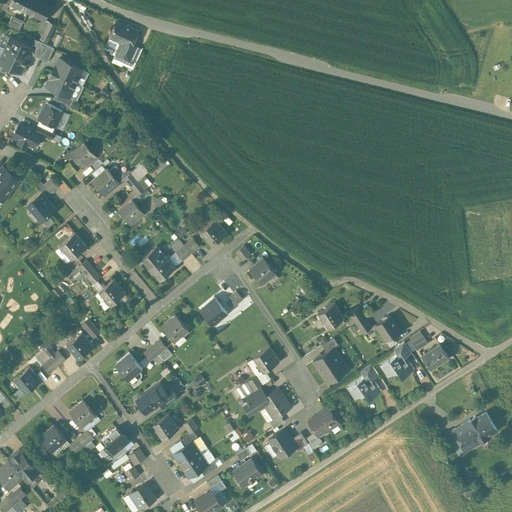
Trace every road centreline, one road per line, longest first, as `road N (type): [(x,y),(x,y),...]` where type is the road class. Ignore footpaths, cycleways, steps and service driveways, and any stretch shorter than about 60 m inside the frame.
road 1 (unclassified): [(487,355),(367,283),(329,281),(230,207),(131,99),(63,0)]
road 2 (unclassified): [(98,0),(511,117)]
road 3 (unclassified): [(487,355),(247,511)]
road 4 (residential): [(312,379),(224,250),(158,305)]
road 5 (residential): [(165,478),(91,363)]
road 6 (residential): [(77,202),(158,305)]
